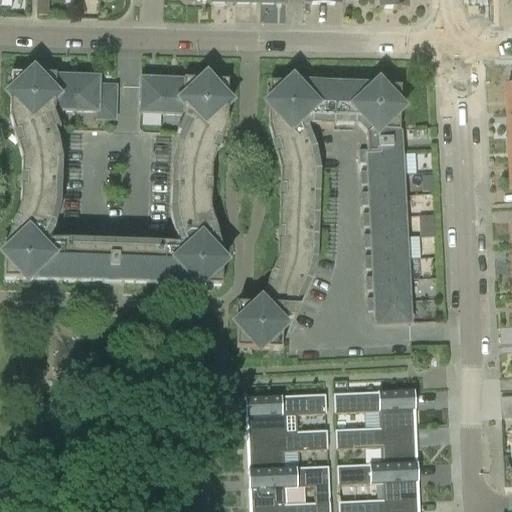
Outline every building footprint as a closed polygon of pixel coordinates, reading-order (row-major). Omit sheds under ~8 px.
[(302,0),(302,5),(342,6),(342,1),(378,2),(378,11),(406,12),(406,0),(302,0)] [(53,113),(54,113),(55,79),(55,77),(10,75),(9,118),(8,118),(8,120),(9,120),(21,162),(20,162),(21,164),(20,205),(19,205),(19,207),(5,247),(4,247),(4,249),(4,250),(3,281),(103,285),(112,285),(122,285),(221,289),(222,257),(222,255),(210,213),(210,211),(209,211),(211,170),(211,168),(226,128),(227,126),(226,125),(228,83),(183,81),(183,84),(181,117),(182,117),(182,120),(175,136),(179,138),(176,144),(171,166),(169,212),(173,235),(178,247),(113,245),(49,243),(54,231),(60,209),(62,163),(57,140),(55,134),(59,132),(53,116),(53,113)] [(54,113),(76,114),(77,80),(55,79),(54,113)] [(97,81),(77,80),(76,114),(96,114),(96,121),(113,122),(114,89),(97,89),(97,81)] [(139,116),(160,116),(161,83),(140,82),(139,116)] [(160,116),(181,117),(183,84),(161,83),(160,116)] [(365,136),(366,152),(366,156),(400,154),(399,133),(399,131),(400,88),(269,84),(267,127),(267,129),(268,129),(280,170),(279,171),(279,173),(280,173),(278,214),(278,216),(277,257),(276,259),(277,259),(262,299),(261,299),(261,302),(270,302),(270,307),(250,307),(237,306),(236,351),(281,353),(281,349),(281,343),(282,320),(292,321),(293,322),(311,283),(317,261),(320,172),(316,149),(308,129),(308,127),(310,126),(356,127),(365,136)] [(401,177),(400,154),(366,156),(366,152),(358,153),(359,165),(367,165),(367,173),(367,179),(401,177)] [(368,186),(368,195),(369,200),(402,198),(401,177),(367,179),(367,173),(360,174),(360,187),(368,186)] [(369,207),(369,216),(370,221),(403,219),(402,198),(369,200),(368,195),(361,195),(361,208),(369,207)] [(370,229),(371,237),(371,242),(404,240),(403,219),(370,221),(369,216),(362,216),(363,229),(370,229)] [(433,218),(418,219),(420,239),(434,238),(433,218)] [(371,250),(372,258),(372,263),(406,261),(404,240),(371,242),(371,237),(363,237),(364,250),(371,250)] [(372,271),(373,279),(373,284),(407,283),(406,261),(372,263),(372,258),(364,258),(365,271),(372,271)] [(374,292),(374,300),(374,306),(408,304),(407,283),(373,284),(373,279),(365,280),(366,292),(374,292)] [(409,326),(408,304),(374,306),(374,300),(366,301),(367,314),(375,313),(375,328),(409,326)] [(408,394),(332,397),(333,417),(378,415),(379,431),(379,432),(410,431),(414,431),(413,412),(409,412),(408,394)] [(324,397),(248,401),(249,419),(245,419),(246,438),(250,438),(281,436),(281,435),(280,419),(325,417),(324,397)] [(511,398),(500,399),(501,420),(511,419),(511,398)] [(380,451),(380,467),(380,468),(411,467),(415,467),(415,448),(410,448),(410,431),(379,432),(379,431),(334,433),(335,452),(380,451)] [(282,472),(282,471),(282,455),(327,453),(326,433),(281,435),(281,436),(250,438),(251,455),(246,455),(247,474),(251,474),(282,472)] [(412,484),(411,467),(380,468),(380,467),(335,469),(336,488),(381,486),(382,503),(382,504),(413,503),(417,503),(416,484),(412,484)] [(251,474),(252,491),(248,491),(249,510),(253,510),(284,508),(284,507),(283,491),(312,490),(313,501),(329,501),(327,469),(282,471),(282,472),(251,474)] [(413,511),(413,503),(382,504),(382,503),(337,505),(337,511),(413,511)]
